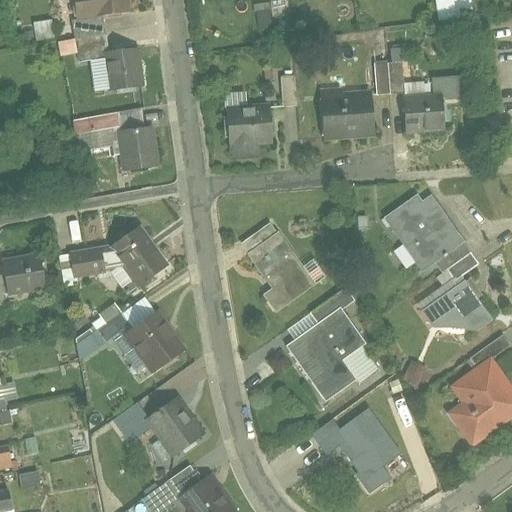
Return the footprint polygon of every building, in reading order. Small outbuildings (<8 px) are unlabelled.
[(126,0),(65,0),(67,19),(70,19),(100,16),(128,14),(126,0)] [(466,0),(430,0),(434,22),(469,17),(466,0)] [(103,32),(100,16),(70,19),(72,37),(103,32)] [(34,40),(49,38),(46,21),(31,23),(34,40)] [(100,45),(105,44),(103,32),(72,37),(75,52),(100,48),(100,45)] [(105,44),(100,45),(100,48),(105,91),(144,86),(139,40),(105,44)] [(399,61),(370,62),(371,93),(400,92),(399,61)] [(400,95),(403,131),(444,128),(442,101),(458,100),(456,73),(428,75),(430,92),(400,95)] [(277,75),(279,106),(294,105),(292,74),(277,75)] [(316,91),(319,139),(371,136),(368,88),(316,91)] [(228,154),(256,151),(255,143),(267,142),(263,101),(223,105),(228,154)] [(115,128),(141,124),(139,108),(113,111),(115,128)] [(141,124),(115,128),(120,172),(156,167),(150,123),(141,124)] [(414,193),(382,216),(419,268),(431,260),(460,239),(427,193),(419,199),(414,193)] [(166,265),(135,220),(103,242),(118,263),(134,287),(166,265)] [(247,250),(273,232),(266,222),(240,241),(247,250)] [(247,250),(245,252),(268,285),(259,291),(273,311),(313,283),(276,230),(273,232),(247,250)] [(460,239),(431,260),(439,271),(444,268),(468,251),(460,239)] [(118,263),(103,242),(61,249),(63,273),(104,267),(118,263)] [(37,251),(0,257),(0,272),(4,292),(43,285),(37,251)] [(475,262),(468,251),(444,268),(451,278),(475,262)] [(462,273),(415,304),(433,329),(477,336),(496,323),(462,273)] [(306,311),(314,322),(338,306),(339,308),(353,299),(343,285),(306,311)] [(283,343),(321,401),(353,379),(338,357),(361,341),(339,308),(338,306),(314,322),(283,343)] [(180,346),(152,308),(128,326),(116,335),(144,373),(180,346)] [(116,335),(128,326),(118,313),(95,330),(104,343),(116,335)] [(466,352),(474,364),(488,354),(491,357),(508,345),(498,330),(466,352)] [(444,411),(467,444),(511,412),(511,387),(491,357),(488,354),(474,364),(446,383),(458,401),(444,411)] [(209,430),(177,389),(144,414),(141,417),(148,427),(172,458),(209,430)] [(141,417),(144,414),(135,400),(110,417),(126,441),(148,427),(141,417)] [(366,405),(335,426),(329,417),(308,431),(325,455),(340,445),(357,470),(350,474),(364,495),(389,478),(379,463),(398,450),(366,405)] [(176,495),(199,479),(188,464),(140,497),(150,511),(172,511),(183,505),(176,495)] [(226,511),(233,507),(208,473),(199,479),(176,495),(183,505),(188,511),(226,511)] [(0,511),(10,510),(5,486),(0,487),(0,511)]
